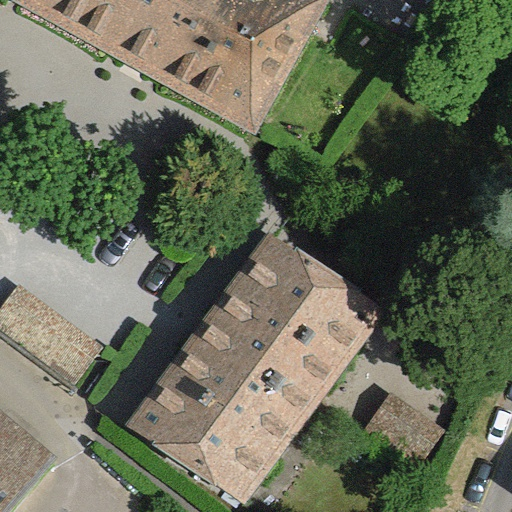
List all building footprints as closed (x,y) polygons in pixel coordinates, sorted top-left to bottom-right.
[(25,0),(249,123),(317,0),(25,0)] [(277,239),(138,429),(242,505),(381,315),(277,239)] [(16,286),(0,309),(0,327),(75,383),(102,347),(16,286)] [(375,427),(435,457),(454,419),(394,389),(375,427)] [(0,511),(17,511),(54,468),(0,422),(0,511)]
